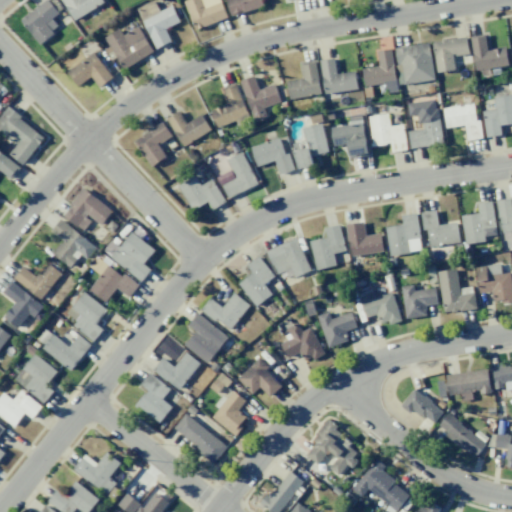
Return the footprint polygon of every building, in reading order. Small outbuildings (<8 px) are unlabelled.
[(58,13),(47,0),(45,0),(20,21),(39,44),(59,27),(51,19),(58,13)] [(61,0),(73,20),(103,2),(101,0),(61,0)] [(194,30),(227,18),(219,0),(185,0),(183,1),(194,30)] [(262,8),(260,0),(226,0),(229,15),(262,8)] [(179,22),(172,6),(142,19),(155,49),(171,42),(165,29),(179,22)] [(122,35),(119,29),(105,37),(123,69),(153,52),(137,26),(122,35)] [(506,47),(487,50),(484,34),(470,36),(475,71),(509,65),(506,47)] [(432,41),(435,72),(454,70),(453,55),(468,54),(467,38),(432,41)] [(433,80),(429,43),(394,47),(398,84),(433,80)] [(376,50),(378,66),(362,68),(363,86),(386,84),(387,93),(396,92),(392,49),(376,50)] [(99,88),(112,77),(92,52),(67,73),(78,86),(90,76),(99,88)] [(319,60),(324,94),(357,89),(355,71),(336,74),(334,58),(319,60)] [(288,99),(320,94),(315,61),(301,63),(303,78),(286,81),(288,99)] [(253,119),(266,115),(263,108),(280,102),(274,84),(258,90),(254,76),(240,81),(253,119)] [(236,121),(237,123),(248,120),(237,83),(222,88),(227,104),(211,109),(216,127),(236,121)] [(511,94),(493,96),(494,109),(482,111),(485,137),(501,135),(500,125),(511,123),(511,94)] [(408,131),(410,148),(442,144),(436,99),(407,103),(409,116),(418,115),(420,129),(408,131)] [(444,127),(464,125),(465,140),(481,138),(479,119),(475,120),(473,104),(443,107),(444,127)] [(44,136),(6,107),(0,115),(0,130),(17,143),(9,154),(22,165),(44,136)] [(202,114),(185,122),(180,111),(167,117),(181,145),(210,131),(202,114)] [(391,152),(406,150),(402,124),(389,126),(387,113),(368,116),(372,146),(390,144),(391,152)] [(333,146),(347,144),(349,159),(368,156),(363,122),(330,127),(333,146)] [(134,138),(149,166),(165,158),(158,143),(171,137),(163,123),(134,138)] [(303,127),(307,148),(312,147),(314,155),(327,152),(321,123),(303,127)] [(257,166),(274,160),(279,175),(294,170),(288,152),(284,154),(278,137),(250,147),(257,166)] [(220,184),(227,198),(257,185),(242,151),(225,158),(234,178),(220,184)] [(0,171),(11,179),(20,166),(0,152),(0,171)] [(212,179),(200,185),(195,177),(178,186),(191,210),(207,201),(211,209),(225,202),(212,179)] [(92,219),(100,226),(112,211),(83,188),(62,215),(82,231),(92,219)] [(511,230),(511,203),(511,198),(497,200),(503,248),(511,247),(509,231),(511,230)] [(496,235),(491,201),(476,203),(478,213),(460,215),(465,245),(485,241),(485,237),(496,235)] [(459,243),(457,223),(437,225),(436,210),(422,211),(426,246),(459,243)] [(388,255),(421,251),(416,213),(400,215),(401,225),(385,227),(388,255)] [(87,259),(96,247),(60,220),(51,231),(62,240),(52,253),(70,267),(80,254),(87,259)] [(345,224),(350,256),(383,251),(380,233),(365,235),(363,221),(345,224)] [(335,265),(333,253),(344,251),(339,224),(324,227),(326,238),(309,241),(314,269),(335,265)] [(154,250),(131,231),(110,257),(140,282),(150,269),(143,264),(154,250)] [(276,274),(291,268),(295,277),(310,270),(295,238),(266,251),(276,274)] [(246,264),(251,273),(238,282),(254,306),(271,295),(263,283),(273,277),(259,256),(246,264)] [(90,268),(100,275),(88,290),(105,302),(116,288),(128,297),(138,285),(123,273),(122,276),(98,257),(90,268)] [(40,299),(61,273),(48,262),(36,277),(23,267),(14,278),(40,299)] [(511,286),(510,272),(485,275),(485,269),(484,266),(476,267),(479,293),(490,292),(492,303),(511,300),(511,286)] [(442,312),(475,308),(473,286),(459,288),(456,269),(438,271),(442,312)] [(43,306),(11,281),(2,292),(15,302),(3,317),(17,328),(29,314),(34,318),(43,306)] [(437,304),(435,288),(414,291),(413,285),(401,286),(405,319),(426,316),(425,305),(437,304)] [(392,291),(373,297),(371,290),(357,293),(364,318),(377,314),(380,325),(400,320),(392,291)] [(106,310),(83,292),(66,313),(76,321),(72,325),(92,341),(102,329),(95,323),(106,310)] [(249,304),(232,293),(222,307),(210,298),(201,310),(230,330),(249,304)] [(318,315),(325,347),(347,342),(344,331),(356,328),(352,312),(330,318),(328,312),(318,315)] [(183,345),(206,363),(227,337),(197,313),(187,325),(194,331),(183,345)] [(310,327),(301,331),(298,324),(287,329),(291,338),(280,343),(287,358),(300,352),(304,362),(323,353),(310,327)] [(0,347),(10,335),(0,327),(0,347)] [(71,370),(90,344),(77,335),(69,346),(51,334),(41,349),(71,370)] [(199,364),(185,352),(173,367),(162,358),(152,369),(177,390),(199,364)] [(53,391),(46,385),(57,371),(34,353),(13,379),(43,403),(53,391)] [(237,380),(252,394),(258,387),(270,398),(282,384),(256,359),(237,380)] [(511,364),(491,368),(494,389),(504,388),(504,390),(511,388),(511,364)] [(489,392),(487,370),(446,374),(448,395),(460,394),(461,401),(472,400),(472,394),(489,392)] [(161,399),(169,388),(149,374),(141,385),(146,389),(135,405),(160,422),(171,406),(161,399)] [(443,410),(413,389),(403,404),(432,425),(443,410)] [(12,400),(3,392),(0,395),(0,416),(13,427),(24,413),(31,418),(41,407),(20,390),(12,400)] [(246,418),(237,411),(245,400),(231,390),(211,418),(234,435),(246,418)] [(172,429),(214,463),(227,447),(185,413),(172,429)] [(486,442),(446,414),(436,428),(476,456),(486,442)] [(317,464),(328,451),(337,457),(329,467),(340,476),(358,453),(339,439),(344,433),(328,421),(303,453),(317,464)] [(510,435),(496,434),(495,448),(507,449),(506,467),(511,467),(511,443),(510,444),(510,435)] [(84,454),(72,469),(105,495),(115,483),(108,477),(120,463),(106,452),(96,464),(84,454)] [(409,494),(381,472),(386,466),(375,458),(352,490),(361,497),(367,489),(396,511),(409,494)] [(262,505),(271,511),(281,511),(280,511),(302,481),(288,470),(262,505)] [(87,511),(98,499),(75,481),(64,496),(56,489),(47,501),(60,511),(71,511),(76,506),(83,511),(87,511)]
